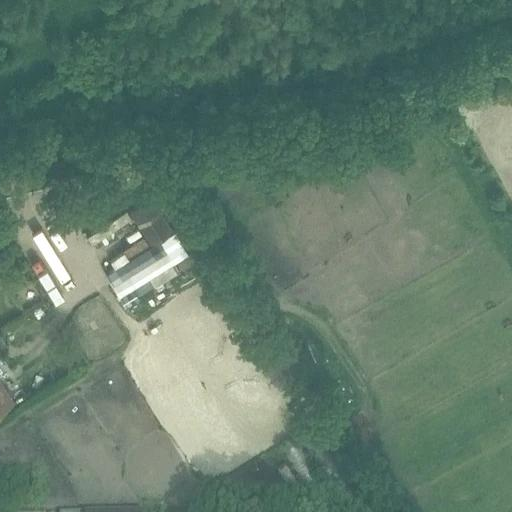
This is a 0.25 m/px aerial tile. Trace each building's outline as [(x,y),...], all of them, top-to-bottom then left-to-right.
[(87,212),(139,194),(136,185),(84,202),(87,212)] [(129,211),(140,228),(164,266),(183,254),(171,233),(173,232),(151,197),(129,211)] [(165,300),(184,289),(168,264),(150,276),(165,300)] [(0,409),(9,403),(0,388),(0,409)] [(297,441),(327,473),(347,455),(318,422),(297,441)]
